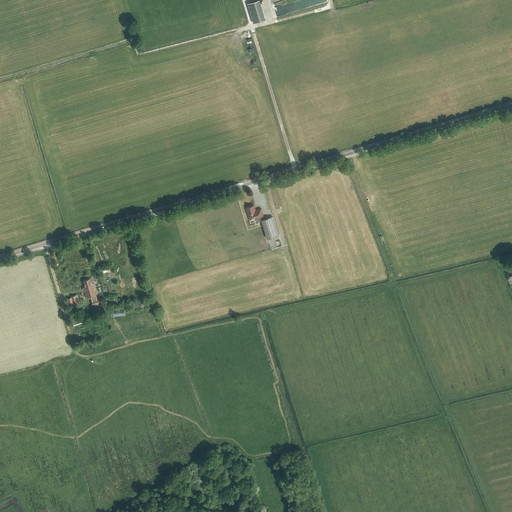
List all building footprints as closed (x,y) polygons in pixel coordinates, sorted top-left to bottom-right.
[(268,19),(263,0),(259,0),(250,2),(255,23),(268,19)] [(254,205),(247,207),(249,214),(248,214),(249,217),(250,217),(250,218),(255,217),(257,222),(263,220),(268,238),(279,235),(273,216),(265,219),(262,208),(256,210),(254,205)] [(91,300),(91,301),(92,305),(100,302),(99,298),(97,299),(92,284),(91,284),(89,278),(87,279),(83,280),(85,287),(82,287),(83,290),(84,290),(87,298),(90,297),(91,300)] [(75,296),(71,297),(73,302),(73,304),(79,302),(77,295),(75,296)] [(83,321),(81,314),(72,317),(73,321),(74,325),(81,323),(80,322),(83,321)]
